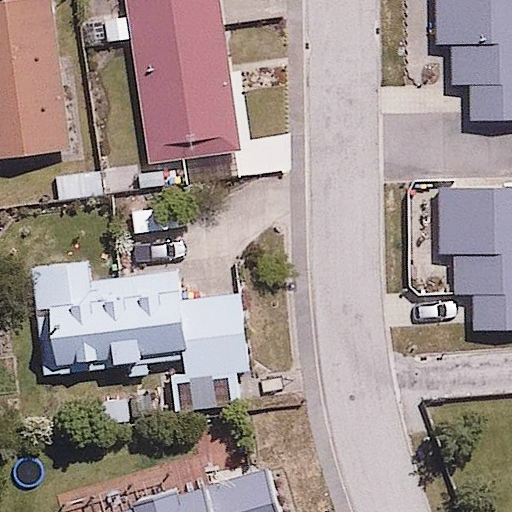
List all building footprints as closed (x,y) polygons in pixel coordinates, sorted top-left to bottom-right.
[(59,19),(56,0),(0,0),(0,152),(74,143),(65,68),(84,66),(77,16),(59,19)] [(131,0),(132,6),(103,11),(107,38),(137,33),(156,155),(248,140),(228,21),(269,15),(266,0),(131,0)] [(469,115),(511,113),(511,0),(434,0),(435,36),(447,36),(448,73),(467,72),(469,115)] [(437,248),(451,247),(452,287),(471,286),(472,323),(511,321),(511,182),(435,185),(437,248)] [(89,253),(34,254),(37,370),(172,366),(173,407),(247,405),(244,289),(182,291),(182,273),(89,275),(89,253)] [(91,489),(97,511),(284,511),(265,442),(91,489)]
